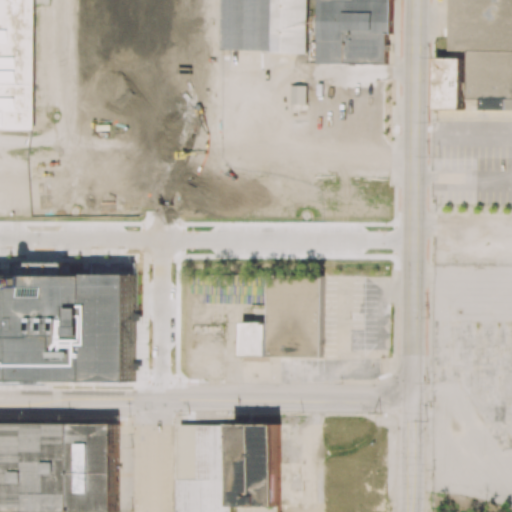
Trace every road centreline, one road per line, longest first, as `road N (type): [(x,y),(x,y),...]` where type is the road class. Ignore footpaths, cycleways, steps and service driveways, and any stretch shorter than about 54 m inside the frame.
road 1 (tertiary): [(411,511),(413,0)]
road 2 (tertiary): [(412,399),(0,400)]
road 3 (residential): [(152,400),(152,280)]
